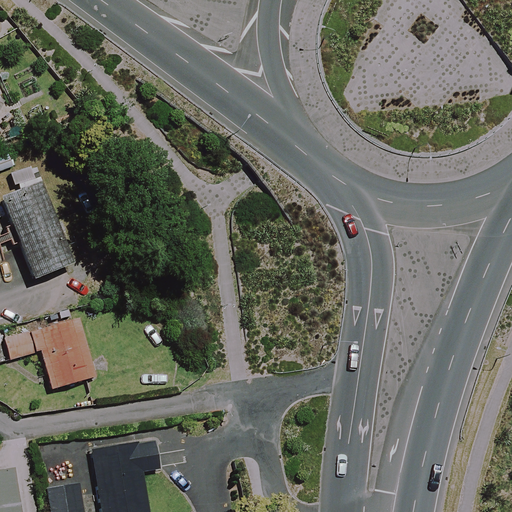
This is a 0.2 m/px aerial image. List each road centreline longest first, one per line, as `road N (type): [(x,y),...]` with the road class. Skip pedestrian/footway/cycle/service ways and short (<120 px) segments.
road 1 (trunk): [(343,511),(370,287),(360,218),(341,182)]
road 2 (trunk): [(511,223),(454,369),(413,511)]
road 3 (trunk): [(303,152),(99,0)]
road 4 (trunk): [(511,178),(465,199),(414,204),(341,182)]
road 5 (trunk): [(303,152),(272,61),(271,0)]
